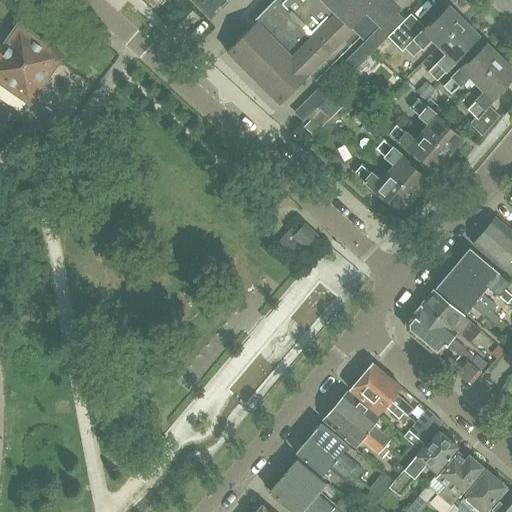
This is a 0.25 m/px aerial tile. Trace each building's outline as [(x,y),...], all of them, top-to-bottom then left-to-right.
[(257,20),(226,52),(278,105),(309,74),(355,29),(361,36),(377,20),(380,22),(396,6),(389,0),(281,0),(277,5),(272,1),(255,18),(257,20)] [(430,39),(438,47),(464,21),(454,11),(452,14),(446,8),(432,22),(431,21),(423,29),(409,16),(404,21),(387,38),(401,52),(404,49),(412,57),(430,39)] [(396,13),(293,114),(301,123),(306,119),(316,108),(387,38),(404,21),(396,13)] [(473,29),(464,21),(438,47),(446,54),(428,72),(436,81),(463,54),(462,52),(476,38),(470,32),(473,29)] [(62,56),(19,26),(8,42),(2,42),(0,44),(0,80),(30,102),(62,56)] [(476,85),(502,58),(492,49),(490,52),(484,46),(470,60),(468,59),(442,86),(450,94),(468,77),(476,85)] [(510,67),(502,58),(476,85),(483,91),(466,109),(475,118),(469,124),(481,136),(498,116),(487,106),(501,91),(500,89),(511,77),(511,72),(508,69),(510,67)] [(365,61),(356,70),(365,78),(373,68),(365,61)] [(352,76),(340,89),(349,98),(362,84),(352,76)] [(426,81),(417,91),(425,98),(434,88),(426,81)] [(365,85),(361,90),(367,94),(371,89),(365,85)] [(317,109),(319,111),(328,119),(343,102),(332,93),(317,109)] [(422,133),(450,157),(458,147),(455,145),(461,139),(445,126),(447,125),(416,99),(408,108),(428,125),(422,133)] [(435,109),(444,116),(453,107),(451,105),(438,106),(435,109)] [(328,119),(319,111),(304,129),(313,137),(328,119)] [(441,167),(450,157),(422,133),(415,141),(395,124),(387,134),(417,160),(418,158),(433,171),(439,164),(441,167)] [(371,142),(376,146),(382,140),(377,135),(379,132),(371,126),(363,135),(371,142)] [(388,173),(416,197),(424,188),(421,185),(426,180),(411,167),(412,166),(382,140),(376,146),(374,149),(394,166),(388,173)] [(407,207),(416,197),(388,173),(381,181),(361,164),(353,173),(384,199),(385,198),(400,211),(405,205),(407,207)] [(511,231),(495,217),(484,231),(511,254),(511,231)] [(317,237),(303,224),(295,233),(290,228),(277,242),(291,255),(301,244),(306,249),(317,237)] [(511,254),(484,231),(472,244),(502,269),(508,262),(511,265),(511,254)] [(511,296),(505,291),(511,283),(469,248),(458,261),(488,287),(506,303),(511,296)] [(488,287),(458,261),(446,275),(492,314),(495,310),(492,308),(495,305),(482,294),(488,287)] [(499,320),(492,314),(446,275),(436,287),(466,313),(471,306),(494,326),(499,320)] [(432,290),(421,303),(452,328),(456,332),(470,344),(480,331),(432,290)] [(421,303),(412,314),(460,355),(465,349),(451,338),(456,332),(452,328),(421,303)] [(450,366),(460,355),(412,314),(406,322),(406,328),(450,366)] [(469,363),(479,372),(486,363),(476,354),(469,363)] [(469,383),(479,372),(469,363),(465,360),(455,371),(469,383)] [(360,377),(404,413),(407,416),(414,408),(397,393),(401,388),(372,363),(360,377)] [(404,413),(360,377),(349,390),(379,415),(385,408),(398,419),(404,413)] [(346,393),(335,405),(387,451),(388,450),(390,451),(395,445),(373,426),(378,420),(346,393)] [(335,405),(323,420),(355,448),(361,441),(378,455),(378,454),(382,457),(387,451),(335,405)] [(412,446),(418,451),(424,444),(441,423),(426,410),(403,437),(413,445),(412,446)] [(320,424),(308,438),(350,473),(356,478),(362,470),(342,453),(347,447),(320,424)] [(426,465),(435,473),(457,447),(455,445),(455,443),(450,438),(447,439),(438,431),(424,448),(423,447),(388,488),(399,497),(426,465)] [(343,481),(350,473),(308,438),(295,453),(322,476),(328,469),(343,481)] [(418,451),(412,446),(401,459),(407,465),(418,451)] [(434,477),(414,501),(422,508),(435,492),(448,504),(450,505),(457,497),(482,468),(479,465),(480,461),(475,457),(470,458),(468,456),(464,459),(457,453),(447,465),(436,478),(434,477)] [(405,466),(397,458),(389,466),(398,474),(405,466)] [(298,460),(284,476),(325,511),(329,511),(335,506),(319,492),(326,484),(298,460)] [(460,502),(468,509),(470,511),(483,511),(505,487),(503,485),(502,481),(498,477),(494,478),(486,471),(464,497),(464,498),(460,502)] [(325,511),(284,476),(270,492),(293,511),(302,511),(306,508),(310,511),(325,511)] [(380,477),(369,490),(379,498),(390,485),(380,477)] [(366,511),(379,498),(369,490),(357,504),(366,511)] [(508,491),(489,511),(511,511),(511,491),(510,493),(508,491)] [(385,511),(375,503),(367,511),(385,511)]
